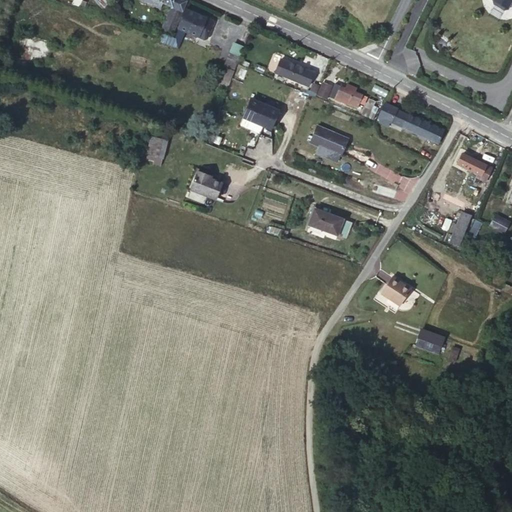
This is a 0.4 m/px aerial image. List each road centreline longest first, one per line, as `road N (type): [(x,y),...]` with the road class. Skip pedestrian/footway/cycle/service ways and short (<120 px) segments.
road 1 (unclassified): [(465,118),(316,342),(302,392)]
road 2 (tertiary): [(465,118),(213,0)]
road 3 (track): [(302,392),(316,511)]
